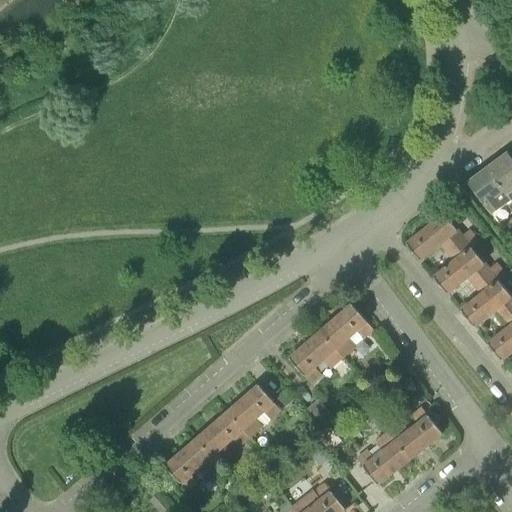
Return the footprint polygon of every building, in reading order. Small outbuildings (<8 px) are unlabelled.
[(511,150),(489,168),(509,196),(511,193),(511,150)] [(511,200),(509,196),(489,168),(469,183),(493,215),(511,200)] [(455,262),(473,248),(481,242),(471,229),(463,235),(459,229),(458,230),(445,215),(408,245),(421,261),(440,245),(455,262)] [(482,296),(499,280),(508,275),(498,263),(491,268),(486,262),(485,264),(473,248),(455,262),(435,278),(447,294),(467,278),(482,296)] [(509,328),(511,325),(511,296),(499,280),(482,296),(462,311),(474,327),(494,311),(509,328)] [(321,332),(345,359),(357,348),(350,339),(358,333),(364,340),(375,330),(367,322),(353,305),(321,332)] [(511,325),(509,328),(489,344),(501,361),(511,351),(511,325)] [(305,376),(312,385),(323,375),(317,368),(325,361),(332,370),(345,359),(321,332),(290,359),(305,376)] [(228,412),(250,438),(282,411),(260,385),(228,412)] [(324,428),(335,418),(319,399),(308,409),(324,428)] [(388,431),(410,459),(443,434),(429,416),(429,417),(423,408),(412,417),(417,423),(409,430),(402,421),(388,431)] [(198,439),(220,464),(232,454),(226,447),(235,439),(241,446),(250,438),(228,412),(198,439)] [(377,485),(410,459),(388,431),(375,441),(382,451),(374,457),(368,450),(357,458),(364,466),(363,467),(377,485)] [(166,467),(181,483),(189,492),(199,482),(193,475),(201,468),(208,475),(220,464),(198,439),(166,467)] [(292,508),(295,511),(342,511),(346,509),(332,491),(331,492),(325,483),(314,491),(313,490),(292,506),(292,508)] [(160,511),(178,511),(179,511),(161,490),(150,500),(160,511)]
